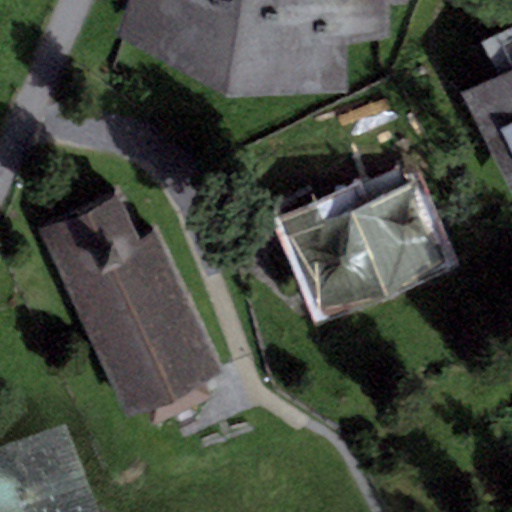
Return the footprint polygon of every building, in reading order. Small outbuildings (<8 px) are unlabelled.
[(283,42),(281,58),(337,49),(336,23),(380,23),(379,0),(134,0),(132,7),(184,13),(180,29),(233,29),(231,45),(283,42)] [(511,22),(487,36),(500,61),(511,55),(511,79),(491,90),(511,132),(511,22)] [(307,264),(312,262),(326,295),(433,250),(409,193),(363,212),(352,186),(286,214),(307,264)] [(116,189),(42,223),(129,408),(147,400),(154,416),(196,397),(188,381),(218,366),(154,228),(138,236),(116,189)] [(0,511),(78,511),(57,453),(0,473),(0,511)]
